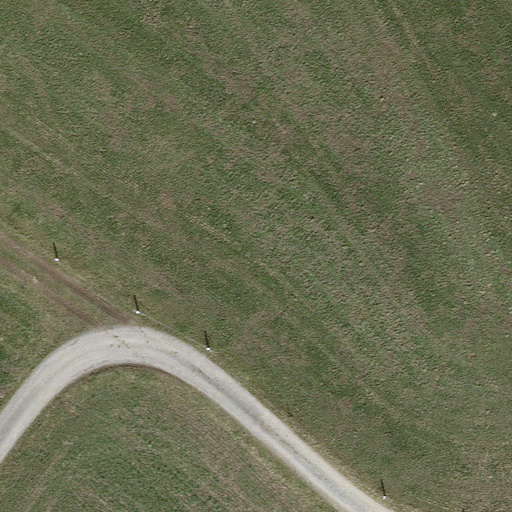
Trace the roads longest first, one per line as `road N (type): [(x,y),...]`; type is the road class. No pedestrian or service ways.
road 1 (track): [(361,511),(192,367),(125,358)]
road 2 (track): [(125,358),(92,382),(0,501)]
road 3 (track): [(125,358),(0,257)]
